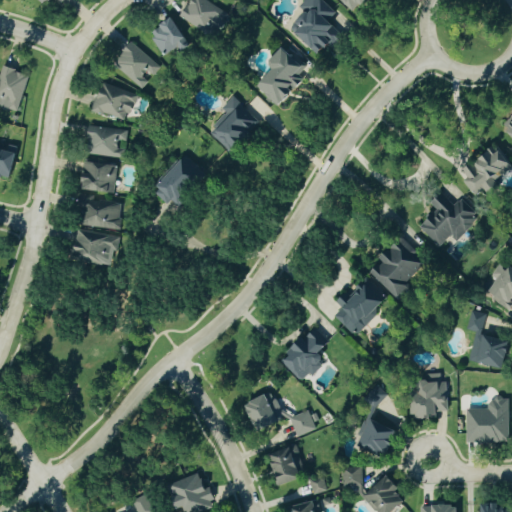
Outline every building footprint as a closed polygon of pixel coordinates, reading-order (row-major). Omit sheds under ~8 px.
[(232,14),(209,0),(192,0),(183,15),(217,37),(232,14)] [(319,54),(330,43),(334,47),(346,36),(330,18),(336,12),(325,0),(306,0),(301,5),(307,12),(293,25),(319,54)] [(364,0),(342,0),(354,11),(364,0)] [(152,30),(164,55),(188,43),(176,18),(152,30)] [(162,66),(133,42),(115,63),(144,88),(153,77),(162,66)] [(259,86),(280,106),(306,78),(301,74),(307,67),(285,46),(270,63),(275,68),(259,86)] [(0,104),(20,111),(31,74),(4,65),(0,79),(0,104)] [(95,111),(130,120),(138,92),(102,83),(95,111)] [(262,122),(236,96),(224,107),(229,112),(211,130),(232,151),(262,122)] [(128,140),(129,129),(91,125),(89,153),(127,157),(127,148),(121,147),(121,140),(128,140)] [(0,144),(0,176),(12,179),(19,149),(0,144)] [(464,169),(470,177),(465,180),(476,196),(495,184),(491,178),(511,165),(499,146),(464,169)] [(187,156),(155,191),(169,204),(174,199),(178,203),(206,174),(187,156)] [(85,190),(117,191),(119,163),(86,162),(85,190)] [(463,198),(456,205),(443,192),(433,202),(439,209),(422,226),(441,246),(454,234),(459,240),(482,218),(463,198)] [(80,224),(122,229),(124,202),(96,199),(96,195),(83,193),(80,224)] [(122,237),(80,228),(74,258),(108,265),(112,249),(119,251),(122,237)] [(373,272),(400,299),(413,286),(409,281),(428,262),(403,237),(381,259),(383,261),(373,272)] [(511,266),(511,267),(503,262),(494,275),(500,279),(491,294),(511,307),(511,305),(511,266)] [(349,291),(339,302),(344,307),(337,315),(357,334),(391,298),(369,278),(353,295),(349,291)] [(511,341),(511,340),(484,334),(488,314),(473,310),(469,329),(478,331),(472,360),(506,368),(511,341)] [(332,341),(317,327),(289,353),(291,354),(284,361),(304,381),(328,359),(321,352),(332,341)] [(450,410),(448,381),(443,381),(443,373),(429,373),(430,380),(414,381),(416,418),(440,416),(440,411),(450,410)] [(390,394),(379,384),(365,398),(376,408),(390,394)] [(261,430),(289,416),(275,390),(248,404),(261,430)] [(511,441),(511,398),(490,398),(490,408),(468,408),(469,442),(511,441)] [(319,429),(311,409),(292,417),(300,436),(319,429)] [(360,434),(365,437),(361,444),(388,456),(400,430),(368,416),(360,434)] [(272,453),(282,485),(304,478),(301,468),(305,466),(299,445),(272,453)] [(364,485),(364,467),(345,467),(346,486),(364,485)] [(170,483),(178,509),(187,506),(188,511),(203,511),(218,508),(211,486),(207,488),(202,473),(170,483)] [(316,494),(330,490),(326,476),(312,480),(316,494)] [(381,511),(394,511),(409,498),(388,476),(366,496),(381,511)] [(153,511),(149,495),(135,499),(139,511),(153,511)]
